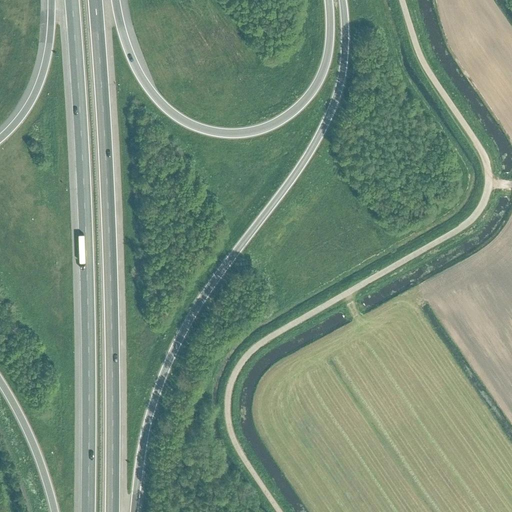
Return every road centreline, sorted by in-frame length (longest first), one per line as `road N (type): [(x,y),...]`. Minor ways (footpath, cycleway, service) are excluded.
road 1 (unclassified): [(280,511),(230,432),(226,395),(237,366),(257,343),(459,227),(488,185),(480,150),(425,66),(402,0)]
road 2 (motorway): [(133,511),(145,425),(183,328),(306,155),(336,94),(342,0)]
road 3 (motorway): [(114,511),(108,189),(94,0)]
road 4 (motorway): [(70,0),(87,511)]
road 5 (motorway): [(328,0),(326,57),(313,87),(276,122),(240,133),(197,127),(157,100),(130,57),(114,0)]
road 6 (motorway): [(50,0),(37,86),(0,138)]
road 7 (motorway): [(0,382),(54,511)]
